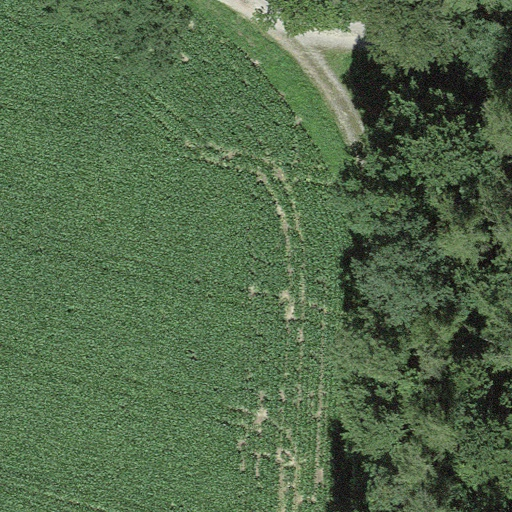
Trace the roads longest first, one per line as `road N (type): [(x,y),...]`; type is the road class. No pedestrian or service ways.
road 1 (track): [(258,12),(400,220),(369,511)]
road 2 (track): [(258,12),(460,20),(400,220)]
